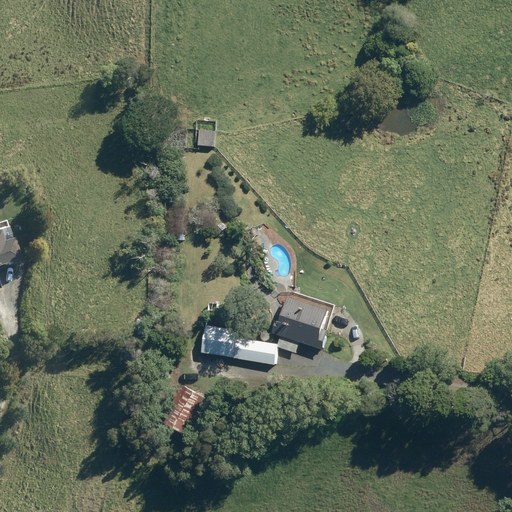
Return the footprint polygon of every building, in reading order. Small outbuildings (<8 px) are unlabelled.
[(202,131),(202,146),(218,146),(219,131),(202,131)] [(225,223),(217,230),(222,236),(230,229),(225,223)] [(0,265),(8,262),(9,265),(14,263),(13,261),(23,258),(16,237),(5,240),(1,229),(0,229),(0,265)] [(335,328),(340,310),(297,297),(289,322),(284,320),(280,334),(286,336),(283,347),(301,353),(305,341),(331,350),(338,329),(335,328)] [(242,338),(244,331),(211,325),(206,352),(279,365),(282,345),(242,338)] [(210,379),(190,371),(186,380),(207,387),(210,379)] [(274,382),(247,384),(248,396),(275,394),(274,382)] [(186,384),(168,420),(195,433),(213,397),(186,384)] [(235,389),(232,396),(240,399),(243,393),(235,389)]
